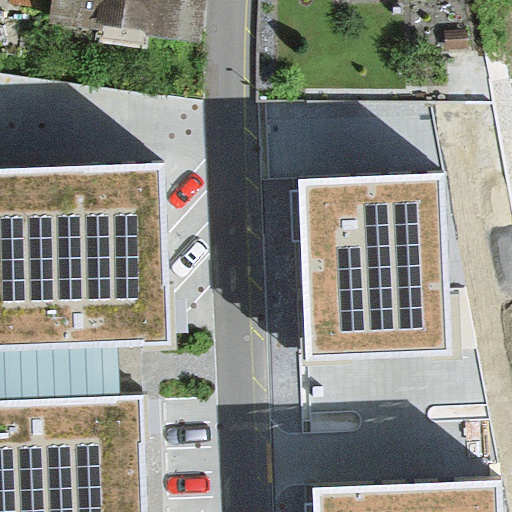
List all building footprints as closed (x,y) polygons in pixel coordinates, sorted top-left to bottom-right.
[(191,0),(54,0),(52,19),(187,36),(191,0)] [(143,119),(13,122),(15,228),(58,227),(60,312),(191,309),(188,198),(145,199),(143,119)] [(453,120),(295,123),(300,445),(458,442),(453,120)] [(41,281),(0,273),(0,322),(32,329),(41,281)] [(194,511),(193,478),(39,488),(40,511),(194,511)]
